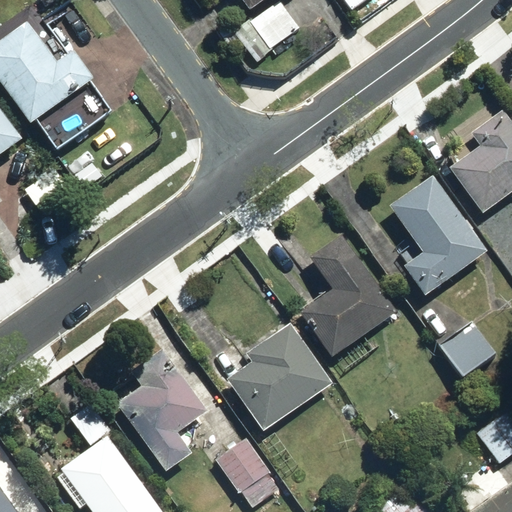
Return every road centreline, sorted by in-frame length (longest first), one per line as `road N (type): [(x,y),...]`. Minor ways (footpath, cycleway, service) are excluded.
road 1 (residential): [(0,350),(257,165)]
road 2 (residential): [(257,165),(482,0)]
road 3 (residential): [(257,165),(135,0)]
